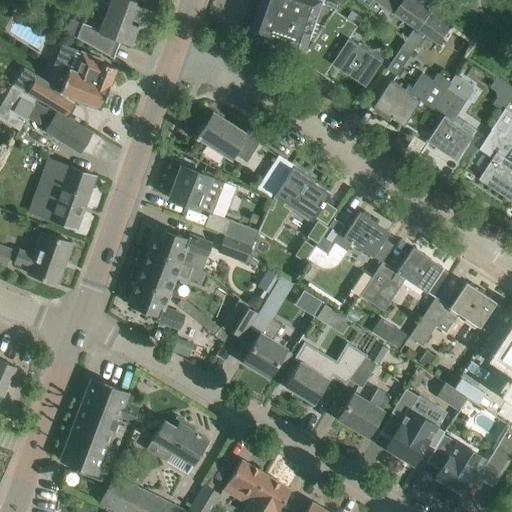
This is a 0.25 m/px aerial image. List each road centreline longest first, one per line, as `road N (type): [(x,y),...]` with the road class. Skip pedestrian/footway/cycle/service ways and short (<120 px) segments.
road 1 (residential): [(511,261),(219,73),(173,54)]
road 2 (residential): [(406,511),(119,338),(78,325)]
road 3 (tertiary): [(78,325),(173,54)]
road 4 (tertiary): [(13,511),(78,325)]
